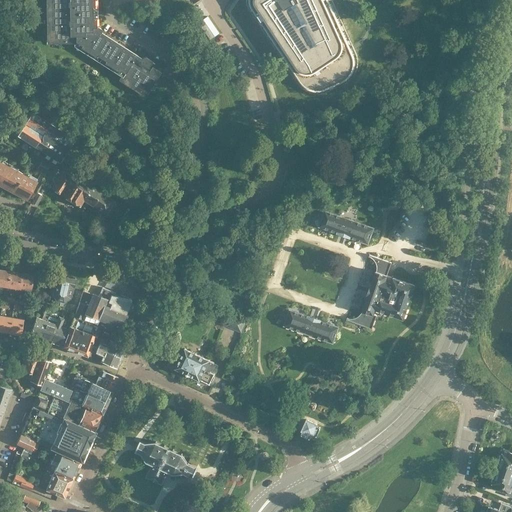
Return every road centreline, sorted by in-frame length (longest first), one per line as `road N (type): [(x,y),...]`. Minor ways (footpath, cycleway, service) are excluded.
road 1 (tertiary): [(436,377),(460,318),(494,64),(511,14)]
road 2 (track): [(361,253),(342,305),(330,309),(274,288),(293,233),(353,254)]
road 3 (residential): [(130,371),(280,440),(304,473)]
road 4 (tertiary): [(304,473),(386,429),(436,377)]
road 5 (residential): [(7,243),(113,264),(144,287)]
road 6 (residential): [(80,493),(130,371)]
